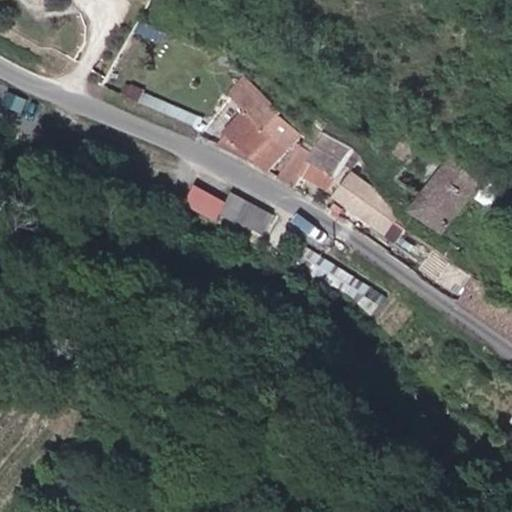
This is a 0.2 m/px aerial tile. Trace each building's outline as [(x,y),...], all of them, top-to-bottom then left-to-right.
[(225,142),(280,169),(308,134),(286,117),(291,112),(250,74),(231,95),(252,110),(225,142)] [(364,153),(340,135),(326,153),(322,158),(330,165),(321,178),(336,189),(364,153)] [(285,173),(302,186),(306,181),(313,172),(312,171),(322,158),(326,153),(310,141),(285,173)] [(468,158),(432,210),(464,232),(500,179),(468,158)] [(357,180),(342,201),(393,236),(405,219),(385,205),(387,201),(357,180)] [(203,186),(193,203),(223,220),(227,213),(233,203),(203,186)] [(269,237),(281,217),(238,193),(233,203),(227,213),(269,237)] [(463,277),(470,267),(462,261),(455,271),(463,277)] [(469,308),(511,336),(511,303),(484,285),(469,308)]
